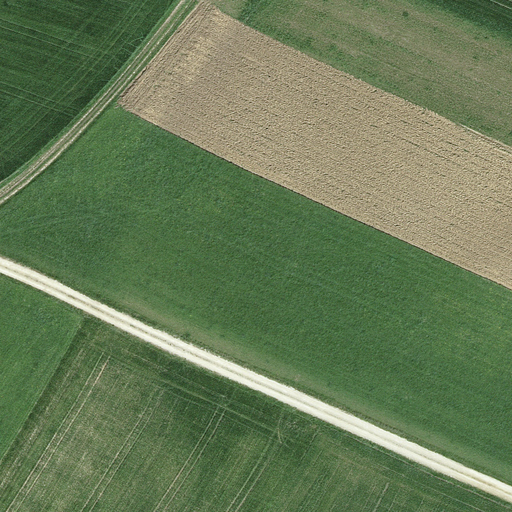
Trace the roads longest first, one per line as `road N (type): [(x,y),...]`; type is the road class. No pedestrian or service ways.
road 1 (track): [(511,496),(0,264)]
road 2 (track): [(0,194),(59,145),(187,0)]
